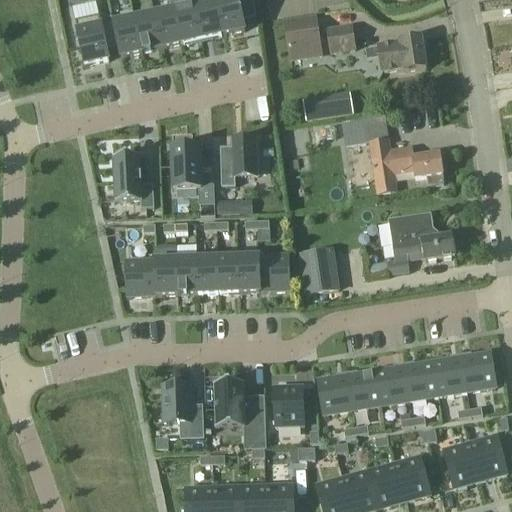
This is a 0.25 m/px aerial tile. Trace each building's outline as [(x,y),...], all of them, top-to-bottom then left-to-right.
[(237,0),(229,0),(214,3),(222,40),(245,35),(237,0)] [(214,3),(194,8),(202,44),(222,40),(214,3)] [(194,8),(174,12),(182,48),(202,44),(194,8)] [(174,12),(154,16),(162,53),(182,48),(174,12)] [(154,16),(134,21),(142,57),(162,53),(154,16)] [(109,64),(107,52),(119,50),(114,25),(101,28),(99,19),(75,24),(81,51),(80,52),(84,70),(92,69),(92,68),(109,64)] [(290,65),(322,60),(316,19),(283,24),(290,65)] [(119,50),(121,62),(142,57),(134,21),(114,25),(119,50)] [(356,54),(352,29),(326,33),(331,58),(356,54)] [(378,61),(381,77),(403,74),(403,76),(425,73),(421,43),(399,46),(399,47),(365,52),(367,62),(378,61)] [(354,118),(352,107),(322,111),(321,103),(305,106),(303,106),(306,126),(308,126),(354,118)] [(390,155),(389,144),(385,120),(342,126),(345,150),(370,147),(377,198),(397,196),(394,179),(415,176),(415,182),(427,181),(428,190),(444,188),(442,179),(443,179),(440,157),(413,161),(412,151),(390,155)] [(197,139),(170,140),(170,182),(197,182),(197,139)] [(232,143),(232,151),(220,151),(222,191),(236,191),(235,181),(258,180),(257,142),(232,143)] [(115,206),(141,204),(141,212),(154,212),(153,188),(142,188),(140,159),(113,160),(115,206)] [(240,217),(240,205),(218,206),(219,218),(240,217)] [(431,217),(389,224),(395,262),(422,258),(423,266),(455,261),(451,239),(435,241),(431,217)] [(257,225),(245,226),(245,234),(258,233),(257,225)] [(269,225),(257,225),(258,233),(270,233),(269,225)] [(229,226),(216,227),(217,235),(229,234),(229,226)] [(216,227),(204,227),(205,235),(217,235),(216,227)] [(176,228),(164,229),(164,237),(176,236),(176,228)] [(188,228),(176,228),(176,236),(188,236),(188,228)] [(155,229),(143,229),(144,237),(156,237),(155,229)] [(181,248),(181,240),(188,240),(188,236),(176,236),(176,248),(181,248)] [(331,250),(301,255),(307,302),(338,298),(331,250)] [(288,259),(265,260),(266,297),(290,296),(288,259)] [(242,260),(219,261),(220,298),(243,297),(242,260)] [(265,260),(242,260),(243,297),(266,297),(265,260)] [(219,261),(196,262),(197,299),(220,298),(219,261)] [(196,262),(173,263),(174,300),(197,299),(196,262)] [(173,263),(150,264),(151,301),(174,300),(173,263)] [(150,264),(126,264),(127,302),(151,301),(150,264)] [(490,356),(461,360),(467,397),(496,392),(490,356)] [(461,360),(433,365),(439,402),(467,397),(461,360)] [(433,365),(404,370),(410,406),(439,402),(433,365)] [(404,370),(375,374),(381,411),(410,406),(404,370)] [(375,374),(347,379),(353,415),(381,411),(375,374)] [(347,379),(318,383),(324,420),(353,415),(347,379)] [(213,387),(213,389),(214,389),(215,418),(215,430),(215,432),(245,431),(245,438),(260,437),(260,412),(245,412),(244,388),(245,388),(244,386),(213,387)] [(191,426),(190,388),(163,389),(164,427),(191,426)] [(304,390),(275,391),(276,431),(305,431),(304,390)] [(481,412),(470,414),(471,421),(483,420),(481,412)] [(470,414),(458,415),(459,423),(471,421),(470,414)] [(401,425),(411,423),(410,416),(400,418),(401,425)] [(424,421),(413,423),(414,431),(426,429),(424,421)] [(501,436),(509,434),(507,422),(499,423),(501,436)] [(411,423),(401,425),(402,432),(414,431),(413,423),(411,423)] [(368,430),(356,432),(357,440),(369,438),(368,430)] [(356,432),(344,433),(345,441),(357,440),(356,432)] [(427,435),(429,447),(437,446),(435,434),(427,435)] [(318,435),(310,436),(311,448),(319,447),(318,435)] [(421,448),(429,447),(427,435),(419,436),(421,448)] [(493,440),(470,446),(480,485),(503,479),(493,440)] [(389,449),(388,441),(375,443),(377,451),(389,449)] [(470,446),(447,452),(457,491),(480,485),(470,446)] [(335,450),(336,458),(348,456),(347,448),(335,450)] [(299,465),(307,465),(307,452),(298,452),(299,465)] [(307,452),(307,465),(315,464),(315,452),(307,452)] [(253,462),(265,462),(265,454),(252,454),(253,462)] [(213,469),(212,460),(200,461),(201,469),(213,469)] [(225,460),(212,460),(213,469),(225,468),(225,460)] [(419,461),(396,468),(406,506),(429,500),(419,461)] [(396,468),(373,474),(383,511),(406,506),(396,468)] [(383,511),(373,474),(350,480),(358,511),(383,511)] [(358,511),(350,480),(327,486),(333,511),(358,511)] [(292,511),(291,489),(267,490),(267,511),(292,511)] [(267,511),(267,490),(243,491),(243,511),(267,511)] [(243,511),(243,491),(219,492),(219,511),(243,511)] [(219,511),(219,492),(194,493),(194,511),(219,511)]
